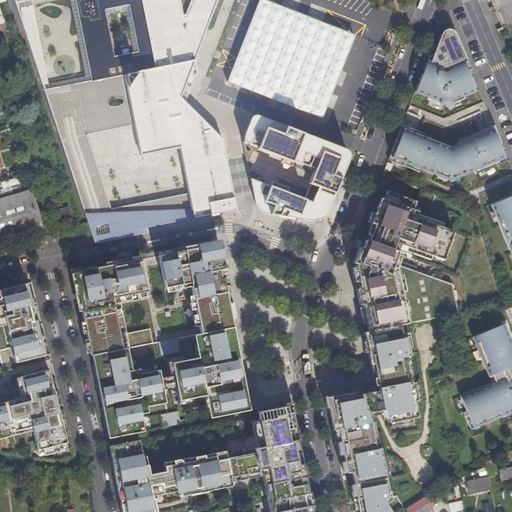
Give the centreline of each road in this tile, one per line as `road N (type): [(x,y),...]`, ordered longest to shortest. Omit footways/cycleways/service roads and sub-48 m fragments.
road 1 (residential): [(325,262),(228,227),(49,263)]
road 2 (residential): [(325,262),(428,0)]
road 3 (residential): [(329,511),(299,345),(325,262)]
road 4 (residential): [(49,263),(103,511)]
road 5 (unknown): [(260,511),(252,443),(312,429)]
